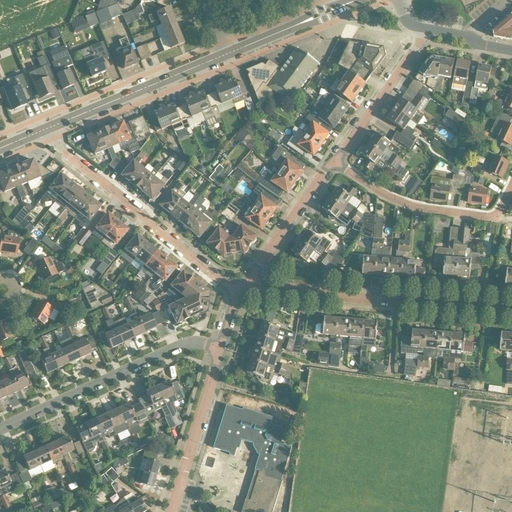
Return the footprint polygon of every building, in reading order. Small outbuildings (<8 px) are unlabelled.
[(100,0),(96,13),(117,5),(117,4),(122,5),(124,0),(125,0),(128,1),(128,0),(133,0),(141,3),(141,0),(100,0)] [(137,15),(137,16),(143,13),(139,4),(134,11),(122,16),(124,21),(137,15)] [(120,10),(118,5),(117,5),(96,13),(100,25),(111,21),(109,15),(120,10)] [(160,26),(174,20),(169,8),(148,17),(150,24),(158,21),(160,26)] [(90,28),(99,25),(95,14),(85,18),(90,28)] [(511,14),(492,32),(494,38),(511,41),(511,14)] [(139,20),(137,16),(137,15),(124,21),(126,26),(139,20)] [(79,32),(90,28),(85,18),(71,23),(74,31),(79,30),(79,32)] [(165,38),(179,32),(174,20),(160,26),(165,38)] [(56,29),(49,32),(53,41),(60,38),(56,29)] [(179,32),(165,38),(170,50),(184,44),(179,32)] [(136,64),(126,39),(119,42),(122,50),(116,53),(123,70),(136,64)] [(334,55),(342,59),(348,46),(341,42),(336,51),(334,55)] [(92,55),(83,59),(91,78),(106,72),(101,60),(108,57),(102,43),(89,48),(92,55)] [(365,84),(375,71),(385,57),(383,49),(349,43),(348,46),(342,59),(338,68),(351,74),(365,84)] [(141,47),(146,60),(151,58),(146,45),(141,47)] [(63,59),(68,57),(64,47),(49,53),(54,63),(63,59)] [(141,62),(146,60),(141,47),(136,49),(141,62)] [(309,57),(298,49),(280,73),(276,71),(279,68),(269,61),(265,66),(263,64),(246,71),(250,74),(248,76),(261,107),(273,91),(290,103),(309,78),(319,65),(309,57)] [(43,72),(30,77),(37,93),(40,92),(43,98),(53,94),(47,79),(52,77),(44,57),(38,59),(37,59),(43,72)] [(434,92),(440,60),(434,58),(428,61),(415,79),(426,87),(426,86),(434,92)] [(440,60),(434,92),(440,93),(442,86),(443,78),(451,80),(454,62),(440,60)] [(453,84),(464,87),(465,80),(468,81),(471,65),(457,63),(453,84)] [(469,103),(476,105),(477,97),(478,90),(487,91),(489,85),(489,80),(491,69),(478,66),(474,88),(472,88),(469,103)] [(67,68),(61,70),(62,73),(57,75),(63,90),(74,86),(67,68)] [(362,89),(365,84),(351,74),(338,68),(336,72),(344,77),(341,82),(358,94),(359,93),(361,93),(363,90),(362,89)] [(23,79),(16,82),(17,84),(3,89),(5,93),(4,93),(12,111),(26,105),(20,91),(27,88),(23,79)] [(223,80),(232,101),(234,105),(244,101),(248,99),(246,95),(247,94),(242,82),(237,84),(235,80),(228,82),(227,79),(223,80)] [(217,93),(212,95),(217,106),(222,104),(222,106),(232,101),(223,80),(220,82),(221,85),(215,88),(217,93)] [(358,94),(341,82),(341,83),(334,92),(351,104),(354,100),(356,100),(358,97),(357,96),(358,94)] [(469,103),(472,88),(473,84),(467,83),(466,82),(465,87),(464,92),(462,104),(464,104),(469,105),(469,103)] [(491,88),(485,99),(490,102),(489,103),(494,106),(498,100),(492,97),(496,91),(491,88)] [(418,126),(424,116),(410,107),(418,95),(409,89),(401,100),(398,103),(396,104),(395,106),(395,108),(394,109),(411,121),(418,126)] [(511,90),(503,106),(511,110),(511,90)] [(217,108),(212,95),(207,97),(205,92),(198,95),(197,91),(193,93),(202,114),(205,121),(215,117),(216,121),(221,118),(219,114),(220,114),(217,108)] [(193,118),(202,114),(193,93),(190,94),(191,98),(185,101),(187,105),(181,107),(186,119),(192,117),(192,118),(193,118)] [(321,97),(317,102),(322,106),(327,108),(341,119),(342,117),(344,114),(346,114),(348,111),(347,110),(348,108),(345,106),(340,102),(335,99),(334,98),(330,103),(321,96),(321,97)] [(250,98),(248,99),(244,101),(250,114),(256,112),(250,98)] [(265,101),(261,107),(260,108),(267,112),(271,105),(265,101)] [(317,102),(314,107),(319,111),(322,106),(317,102)] [(186,119),(181,107),(176,110),(174,105),(168,108),(166,104),(163,106),(172,127),(175,132),(184,128),(185,131),(190,128),(186,120),(186,119)] [(162,131),(172,127),(163,106),(159,107),(161,111),(154,113),(156,118),(151,120),(156,132),(161,130),(162,131)] [(338,123),(341,119),(327,108),(319,119),(334,129),(335,128),(336,127),(338,125),(338,123)] [(408,126),(411,121),(394,109),(393,111),(392,111),(390,113),(390,115),(387,120),(404,132),(401,136),(414,144),(417,139),(413,136),(415,132),(408,126)] [(445,117),(448,119),(462,127),(463,128),(465,120),(464,119),(455,113),(449,110),(445,117)] [(511,119),(503,115),(499,113),(496,119),(504,123),(496,139),(511,146),(511,143),(511,127),(509,126),(511,119)] [(303,124),(310,129),(305,135),(321,146),(322,145),(324,145),(325,142),(325,141),(329,135),(321,130),(325,125),(317,119),(316,120),(309,115),(303,124)] [(136,142),(137,142),(146,139),(147,142),(151,136),(143,117),(129,123),(129,125),(136,142)] [(259,118),(253,121),(256,127),(262,125),(259,118)] [(136,142),(129,125),(125,126),(124,123),(119,125),(117,124),(114,126),(114,127),(112,128),(120,146),(126,143),(131,154),(136,152),(133,146),(138,144),(137,142),(136,142)] [(120,146),(112,128),(110,128),(109,128),(106,129),(106,130),(100,133),(107,150),(108,150),(113,162),(116,158),(116,157),(115,154),(113,148),(120,146)] [(305,135),(298,130),(295,128),(293,130),(293,132),(293,134),(294,136),(287,145),(300,154),(303,150),(314,157),(317,152),(319,152),(321,149),(320,148),(321,146),(305,135)] [(242,130),(236,137),(242,143),(249,135),(242,130)] [(414,144),(401,136),(397,132),(393,138),(410,150),(414,144)] [(95,155),(107,150),(100,133),(99,133),(100,133),(98,134),(97,133),(94,134),(93,136),(88,138),(95,155)] [(376,134),(369,145),(383,155),(392,161),(399,166),(402,162),(402,161),(396,157),(393,155),(387,150),(386,150),(390,144),(385,140),(376,134)] [(392,161),(383,155),(369,145),(361,156),(367,160),(363,167),(370,172),(375,166),(379,160),(386,165),(387,165),(389,166),(392,161)] [(278,171),(295,183),(296,182),(298,181),(300,179),(299,177),(303,172),(293,165),(297,160),(280,148),(273,157),(273,160),(277,163),(280,163),(283,165),(278,171)] [(132,185),(145,169),(139,164),(143,160),(146,156),(142,152),(135,161),(128,169),(122,177),(127,181),(127,182),(129,184),(131,184),(132,185)] [(509,163),(494,156),(487,173),(502,179),(509,163)] [(122,162),(116,158),(113,162),(109,166),(115,171),(122,162)] [(181,160),(175,168),(181,172),(187,165),(181,160)] [(35,166),(33,161),(27,163),(26,162),(23,164),(23,165),(21,166),(21,165),(20,165),(28,184),(40,179),(40,178),(49,174),(38,165),(35,166)] [(408,172),(399,166),(392,161),(389,166),(395,170),(392,174),(402,180),(408,172)] [(122,162),(115,171),(120,175),(128,166),(122,162)] [(224,171),(225,171),(215,184),(219,187),(229,175),(230,175),(236,167),(231,163),(224,171)] [(471,172),(473,173),(483,178),(486,172),(481,170),(482,167),(475,164),(471,172)] [(16,189),(28,184),(20,165),(19,166),(17,165),(15,166),(14,168),(9,170),(16,189)] [(145,169),(132,185),(134,186),(134,187),(136,189),(138,189),(143,193),(155,177),(158,173),(162,169),(158,165),(154,169),(151,174),(145,169)] [(213,182),(224,169),(220,165),(215,171),(216,172),(210,179),(213,182)] [(431,196),(430,200),(448,203),(449,194),(459,195),(461,186),(461,184),(462,184),(463,178),(465,178),(466,171),(460,171),(454,167),(451,172),(459,177),(453,176),(452,181),(450,181),(434,178),(432,185),(432,190),(432,191),(431,196)] [(295,183),(278,171),(274,177),(271,176),(273,174),(265,168),(260,174),(262,176),(257,183),(259,185),(274,196),(276,197),(281,190),(288,194),(291,189),(293,188),(295,186),(294,184),(295,183)] [(4,194),(16,189),(9,170),(8,171),(6,172),(5,171),(2,172),(2,174),(0,174),(0,193),(3,192),(4,194)] [(237,170),(231,177),(239,183),(244,176),(237,170)] [(471,185),(473,173),(466,171),(465,178),(463,178),(462,184),(471,185)] [(155,177),(143,193),(144,194),(144,196),(146,197),(148,197),(153,201),(172,177),(168,174),(161,182),(155,177)] [(54,203),(70,184),(60,176),(41,199),(46,203),(49,199),(54,203)] [(418,179),(407,195),(413,197),(414,195),(423,183),(418,179)] [(182,199),(183,199),(186,195),(180,190),(184,186),(179,183),(160,207),(170,215),(182,199)] [(61,216),(80,191),(70,184),(54,203),(60,208),(56,212),(61,216)] [(254,192),(261,198),(253,209),(269,220),(270,218),(272,218),(274,216),(273,214),(277,209),(269,203),(274,196),(259,185),(254,192)] [(330,200),(360,221),(364,216),(363,215),(356,210),(356,209),(355,208),(350,205),(349,204),(348,205),(352,199),(351,198),(356,192),(350,187),(346,194),(338,189),(330,200)] [(485,206),(488,191),(470,188),(468,203),(482,206),(485,206)] [(74,219),(90,199),(80,191),(61,216),(58,219),(62,223),(68,214),(74,219)] [(180,223),(200,197),(201,197),(197,193),(188,204),(183,199),(182,199),(170,215),(180,223)] [(206,211),(207,210),(202,206),(205,201),(200,197),(180,223),(190,231),(206,211)] [(90,199),(74,219),(80,224),(78,226),(82,229),(83,227),(84,227),(88,222),(100,207),(90,199)] [(360,221),(330,200),(323,210),(330,216),(328,217),(329,220),(332,222),(334,221),(336,220),(337,220),(347,227),(352,220),(355,223),(353,230),(363,234),(366,229),(360,221)] [(24,208),(29,212),(32,208),(28,204),(24,208)] [(230,204),(226,210),(237,218),(241,212),(230,204)] [(249,205),(242,215),(243,218),(245,219),(253,225),(262,231),(265,225),(267,225),(269,223),(268,221),(269,220),(253,209),(249,205)] [(28,215),(22,210),(13,221),(18,226),(28,215)] [(237,218),(226,210),(221,216),(224,218),(233,224),(237,218)] [(212,215),(206,211),(190,231),(200,239),(209,227),(215,219),(219,214),(215,211),(212,215)] [(220,223),(224,218),(221,216),(219,214),(215,219),(220,223)] [(101,243),(117,223),(116,222),(116,220),(113,218),(112,219),(107,215),(91,234),(101,243)] [(360,221),(366,229),(374,229),(375,218),(375,216),(363,215),(364,216),(360,221)] [(413,226),(421,227),(422,218),(415,217),(413,226)] [(451,229),(451,220),(436,219),(435,233),(442,234),(443,228),(451,229)] [(29,234),(34,229),(32,229),(24,222),(23,221),(19,226),(29,234)] [(10,229),(6,223),(0,226),(3,232),(10,229)] [(117,223),(101,243),(111,250),(115,246),(127,231),(123,227),(122,225),(120,224),(119,224),(117,223)] [(496,226),(487,226),(486,234),(495,235),(496,226)] [(234,237),(250,248),(251,246),(252,246),(254,243),(254,242),(257,238),(241,227),(234,237)] [(218,253),(230,237),(233,233),(229,230),(228,231),(225,228),(222,232),(220,229),(207,245),(212,249),(212,250),(215,252),(216,252),(218,253)] [(456,277),(460,229),(451,228),(449,242),(454,242),(453,250),(449,250),(439,249),(435,252),(434,268),(444,269),(443,276),(456,277)] [(361,236),(373,240),(373,239),(374,229),(366,229),(363,234),(361,236)] [(460,229),(456,277),(470,278),(470,271),(478,271),(480,254),(470,253),(470,249),(467,249),(469,230),(460,229)] [(85,230),(78,239),(76,242),(81,246),(90,234),(85,230)] [(329,263),(339,270),(346,260),(336,252),(332,258),(318,248),(322,242),(308,232),(300,243),(314,252),(320,257),(329,263)] [(19,240),(1,236),(0,242),(0,250),(17,254),(19,240)] [(134,259),(146,244),(136,236),(130,244),(124,251),(117,260),(121,264),(129,254),(134,259)] [(249,249),(250,248),(234,237),(230,237),(218,253),(219,254),(219,255),(221,257),(223,257),(224,258),(229,253),(231,255),(237,254),(239,252),(244,256),(246,253),(247,253),(249,251),(249,249)] [(29,256),(37,245),(31,241),(23,252),(29,256)] [(403,260),(404,253),(405,241),(400,241),(399,247),(396,247),(395,260),(390,259),(388,277),(402,278),(403,260)] [(306,263),(309,259),(314,252),(300,243),(292,253),(306,263)] [(140,272),(156,252),(146,244),(134,259),(130,264),(139,272),(140,272)] [(390,259),(391,248),(383,247),(383,251),(377,251),(377,258),(375,276),(388,277),(390,259)] [(55,253),(60,257),(64,252),(59,248),(55,253)] [(112,250),(102,262),(108,267),(118,255),(112,250)] [(154,275),(166,260),(156,252),(140,272),(139,272),(136,276),(141,280),(148,270),(154,275)] [(329,263),(320,257),(317,261),(320,263),(326,268),(321,274),(331,281),(337,273),(337,272),(339,270),(329,263)] [(54,267),(50,258),(35,265),(43,282),(58,275),(64,271),(61,263),(54,267)] [(363,265),(362,275),(375,276),(377,259),(371,258),(364,258),(363,265)] [(166,260),(154,275),(160,279),(152,288),(157,292),(163,283),(164,283),(176,268),(166,260)] [(416,261),(403,260),(402,278),(415,280),(415,279),(425,280),(426,270),(416,269),(416,261)] [(70,269),(68,273),(74,277),(76,273),(70,269)] [(181,296),(192,281),(182,273),(167,292),(174,297),(175,298),(178,297),(181,296)] [(82,290),(90,287),(87,281),(79,285),(82,290)] [(192,281),(181,296),(178,297),(182,305),(185,304),(194,305),(195,296),(201,288),(192,281)] [(100,300),(109,296),(109,295),(107,294),(94,285),(90,287),(82,290),(92,310),(102,306),(100,300)] [(194,305),(205,311),(208,293),(201,288),(195,296),(194,305)] [(141,303),(143,301),(149,296),(141,290),(134,298),(141,303)] [(151,294),(143,301),(147,306),(156,299),(151,294)] [(100,300),(102,306),(112,301),(109,296),(100,300)] [(183,307),(182,305),(178,297),(175,298),(170,300),(172,305),(168,307),(176,325),(188,319),(183,307)] [(53,310),(48,307),(39,302),(30,317),(44,326),(48,319),(53,310)] [(205,311),(194,305),(185,304),(182,305),(183,307),(188,319),(205,311)] [(137,317),(145,334),(156,329),(155,327),(164,323),(159,312),(150,316),(149,315),(142,318),(141,315),(137,317)] [(137,317),(136,314),(129,318),(131,323),(127,325),(133,339),(145,334),(137,317)] [(336,337),(338,320),(325,319),(324,325),(318,325),(316,326),(315,333),(317,335),(331,336),(331,338),(336,339),(336,337)] [(122,344),(116,330),(111,320),(105,323),(108,329),(109,328),(111,332),(104,335),(111,349),(122,344)] [(338,320),(336,337),(349,338),(351,321),(338,320)] [(0,343),(12,338),(9,330),(4,321),(0,323),(0,343)] [(349,345),(357,346),(362,347),(362,346),(363,340),(362,340),(364,322),(351,321),(349,338),(349,345)] [(363,340),(362,346),(367,347),(367,351),(370,352),(370,348),(375,348),(376,341),(376,333),(377,323),(364,322),(363,340)] [(275,342),(275,341),(294,347),(296,335),(296,334),(279,329),(263,324),(259,336),(275,342)] [(122,344),(133,339),(127,325),(116,330),(122,344)] [(424,350),(426,332),(413,331),(412,338),(402,337),(401,347),(402,347),(401,354),(417,355),(417,353),(424,353),(424,350)] [(437,351),(439,334),(426,332),(424,350),(437,351)] [(450,352),(452,335),(439,334),(437,351),(450,352)] [(511,352),(511,334),(501,334),(500,351),(511,352)] [(295,342),(294,347),(300,348),(302,349),(304,337),(296,335),(295,342)] [(452,335),(450,352),(463,353),(472,354),(473,344),(464,344),(465,336),(452,335)] [(259,336),(255,348),(272,353),(279,356),(281,356),(286,350),(292,352),(294,347),(286,345),(284,344),(282,344),(275,341),(275,342),(259,336)] [(72,341),(73,345),(80,359),(91,354),(90,351),(96,349),(91,337),(78,343),(77,339),(72,341)] [(80,359),(73,345),(72,341),(70,339),(59,344),(62,350),(69,364),(80,359)] [(20,342),(16,344),(19,351),(24,348),(20,342)] [(51,355),(48,349),(48,347),(46,343),(41,345),(44,351),(43,351),(44,354),(28,361),(32,366),(36,375),(44,371),(46,375),(57,370),(51,355)] [(330,355),(329,367),(339,369),(340,362),(340,356),(341,347),(341,345),(336,345),(336,347),(335,355),(330,355)] [(255,349),(251,361),(268,366),(272,353),(255,348),(255,349)] [(57,370),(69,364),(62,350),(51,355),(57,370)] [(23,351),(17,354),(21,361),(28,377),(29,379),(36,375),(32,366),(28,361),(23,351)] [(318,365),(318,366),(329,367),(330,355),(319,354),(318,365)] [(406,364),(404,376),(410,377),(416,377),(417,368),(423,369),(424,357),(418,356),(418,358),(417,366),(406,364)] [(275,368),(272,367),(268,366),(251,361),(247,374),(264,379),(263,383),(264,384),(266,384),(269,383),(271,382),(272,380),(273,379),(274,376),(278,377),(278,375),(284,377),(285,371),(275,368)] [(275,368),(285,371),(287,366),(277,363),(275,368)] [(11,366),(11,364),(6,366),(12,378),(18,392),(30,387),(27,380),(26,378),(23,373),(18,376),(15,368),(13,370),(11,366)] [(7,397),(18,392),(12,378),(1,384),(7,397)] [(194,380),(188,378),(186,387),(192,389),(194,380)] [(454,379),(453,384),(471,387),(472,381),(459,379),(454,378),(454,379)] [(170,416),(171,418),(174,417),(175,412),(172,404),(177,402),(174,396),(168,382),(157,388),(170,416)] [(161,409),(165,418),(170,416),(157,388),(145,393),(148,400),(154,412),(161,409)] [(289,409),(299,412),(303,401),(292,398),(289,409)] [(154,412),(148,400),(139,404),(140,405),(146,418),(150,415),(154,412)] [(148,422),(146,418),(140,405),(131,409),(129,405),(118,410),(124,423),(127,431),(148,422)] [(243,411),(227,406),(214,449),(215,449),(230,454),(229,456),(235,458),(240,440),(254,445),(253,447),(258,455),(260,456),(255,471),(260,472),(259,476),(255,475),(252,484),(255,485),(250,501),(246,500),(242,511),(273,511),(283,482),(282,481),(292,448),(280,445),(284,434),(281,428),(270,425),(272,418),(244,409),(243,411)] [(127,431),(124,423),(118,410),(106,415),(113,428),(116,436),(127,431)] [(106,431),(113,428),(106,415),(95,420),(103,437),(108,435),(106,431)] [(175,427),(171,418),(170,416),(165,418),(164,418),(166,421),(169,430),(175,427)] [(108,447),(103,437),(95,420),(84,425),(84,426),(76,430),(87,454),(89,452),(90,454),(91,453),(93,451),(95,448),(95,445),(95,444),(95,443),(98,442),(99,444),(101,443),(104,449),(108,447)] [(157,441),(169,445),(171,441),(171,438),(159,435),(157,441)] [(69,469),(73,467),(70,462),(71,461),(68,454),(74,451),(71,446),(67,437),(56,443),(64,460),(69,469)] [(153,437),(138,444),(140,448),(155,441),(153,437)] [(78,442),(73,445),(78,455),(83,453),(78,442)] [(53,465),(64,460),(56,443),(45,448),(51,461),(52,461),(53,465)] [(40,467),(51,461),(45,448),(34,453),(40,467)] [(143,472),(156,476),(159,464),(155,463),(158,456),(145,452),(142,460),(146,461),(143,472)] [(29,472),(40,467),(34,453),(22,458),(29,472)] [(120,467),(118,462),(112,465),(114,470),(120,467)] [(100,464),(93,467),(96,475),(102,469),(100,464)] [(119,477),(111,469),(105,474),(113,483),(119,477)] [(0,473),(0,492),(1,494),(2,497),(16,490),(15,488),(21,485),(16,474),(7,478),(4,471),(0,473)] [(152,488),(156,476),(143,472),(139,484),(152,488)] [(103,475),(92,483),(97,490),(108,482),(103,475)] [(28,482),(22,485),(25,492),(31,489),(28,482)] [(47,491),(51,501),(58,498),(55,492),(53,488),(47,491)] [(131,511),(128,507),(123,499),(120,493),(116,495),(119,500),(114,505),(104,511),(131,511)] [(71,499),(76,510),(82,506),(78,496),(71,499)] [(128,501),(130,506),(128,507),(131,511),(144,511),(146,511),(139,500),(137,502),(134,497),(128,501)] [(41,501),(35,503),(31,505),(33,510),(43,505),(41,501)] [(57,501),(49,505),(52,510),(52,511),(60,507),(57,501)]
